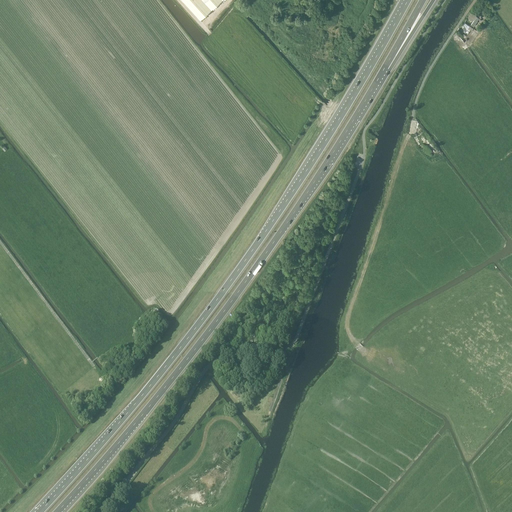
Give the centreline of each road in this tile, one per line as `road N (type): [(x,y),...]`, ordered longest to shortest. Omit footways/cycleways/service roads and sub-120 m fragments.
road 1 (trunk): [(407,0),(235,275),(39,511)]
road 2 (trunk): [(57,511),(224,309),(376,83)]
road 3 (unclassified): [(363,154),(296,340),(278,353),(226,353),(203,366),(171,420),(96,511)]
road 4 (track): [(409,135),(428,71),(475,0)]
